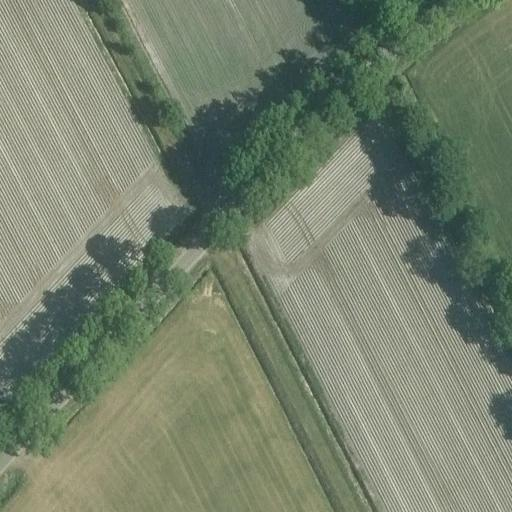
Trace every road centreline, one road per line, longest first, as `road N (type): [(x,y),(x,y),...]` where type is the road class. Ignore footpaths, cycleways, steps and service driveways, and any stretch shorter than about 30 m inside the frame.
road 1 (unclassified): [(0,463),(272,169),(457,0)]
road 2 (track): [(202,243),(229,268),(351,511)]
road 3 (track): [(224,219),(176,154),(94,0)]
